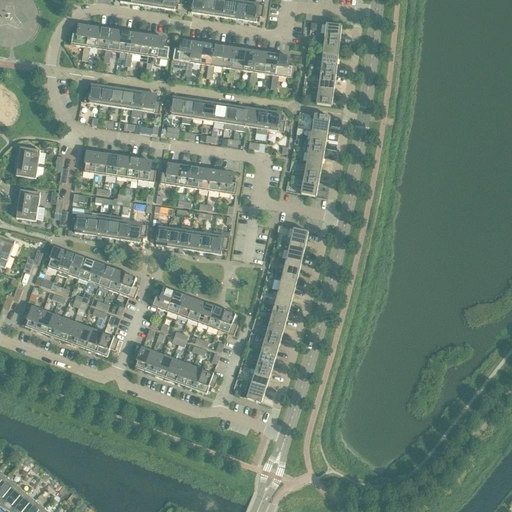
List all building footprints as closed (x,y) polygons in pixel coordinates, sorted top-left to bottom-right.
[(153,8),(154,0),(143,0),(142,7),(153,8)] [(163,10),(164,0),(154,0),(153,8),(163,10)] [(176,5),(181,6),(181,0),(164,0),(163,10),(175,12),(176,5)] [(191,14),(201,16),(203,0),(187,0),(187,7),(192,8),(191,14)] [(212,17),(214,0),(203,0),(201,16),(212,17)] [(224,19),(227,1),(220,0),(215,0),(213,18),(224,19)] [(234,21),(237,2),(227,1),(224,19),(234,21)] [(245,22),(247,4),(237,2),(234,21),(245,22)] [(262,18),(264,7),(247,4),(245,22),(256,24),(257,18),(262,18)] [(340,44),(341,33),(342,27),(326,26),(324,42),(340,44)] [(87,49),(90,29),(79,27),(77,35),(72,34),(70,46),(84,49),(84,48),(87,49)] [(97,51),(101,29),(99,29),(98,29),(96,29),(90,29),(87,49),(84,48),(84,49),(83,55),(89,56),(90,49),(97,51)] [(108,52),(111,32),(105,31),(104,30),(102,30),(101,29),(97,51),(105,52),(104,58),(110,59),(111,53),(108,52)] [(119,54),(122,32),(121,32),(119,32),(117,33),(111,32),(108,52),(111,53),(119,54)] [(130,55),(133,35),(127,34),(125,33),(124,33),(122,32),(119,54),(127,55),(126,61),(132,62),(133,56),(130,55)] [(140,57),(143,36),(142,36),(140,36),(139,36),(133,35),(130,55),(133,56),(132,62),(139,63),(140,57)] [(151,59),(154,38),(148,37),(147,37),(145,36),(143,36),(140,57),(148,58),(147,64),(153,65),(154,59),(151,59)] [(168,61),(169,49),(164,48),(165,40),(154,38),(151,59),(154,59),(168,61)] [(190,64),(193,44),(182,42),(180,51),(175,50),(173,62),(187,64),(190,64)] [(338,60),(340,44),(324,42),(322,58),(338,60)] [(200,66),(204,45),(202,45),(200,45),(199,45),(193,44),(190,64),(187,64),(186,70),(192,71),(193,65),(200,66)] [(211,68),(214,47),(208,46),(207,46),(205,45),(204,45),(200,66),(208,67),(207,73),(213,74),(214,68),(211,68)] [(222,69),(225,48),(223,48),(222,48),(220,48),(214,47),(211,68),(214,68),(222,69)] [(233,71),(236,51),(229,50),(228,49),(227,48),(225,48),(222,69),(229,70),(229,77),(234,77),(235,71),(233,71)] [(243,73),(246,51),(245,51),(243,51),(241,51),(236,51),(233,71),(235,71),(243,73)] [(254,74),(257,54),(251,53),(249,52),(248,52),(246,51),(243,73),(251,74),(250,80),(256,81),(257,75),(257,74),(254,74)] [(265,76),(268,54),(266,54),(265,54),(263,55),(257,54),(254,74),(257,74),(257,75),(265,76)] [(275,77),(278,57),(273,56),(271,55),(270,55),(268,54),(265,76),(273,77),(272,83),(277,84),(278,78),(275,77)] [(292,80),(294,68),(288,67),(290,59),(278,57),(275,77),(278,78),(292,80)] [(336,76),(338,60),(322,58),(320,74),(336,76)] [(334,92),(336,76),(320,74),(318,89),(334,92)] [(100,106),(103,88),(92,86),(91,93),(85,92),(83,104),(100,106)] [(111,108),(113,90),(103,88),(100,106),(111,108)] [(332,108),(334,92),(318,89),(316,106),(332,108)] [(121,110),(124,91),(113,90),(111,108),(121,110)] [(132,111),(135,93),(124,91),(121,110),(132,111)] [(143,113),(145,94),(135,93),(132,111),(143,113)] [(159,115),(161,103),(156,103),(157,96),(145,94),(143,113),(159,115)] [(181,119),(184,100),(173,99),(172,105),(167,104),(165,116),(181,119)] [(192,120),(195,102),(184,100),(181,119),(183,119),(182,124),(190,126),(191,120),(192,120)] [(203,122),(206,103),(195,102),(192,120),(203,122)] [(214,123),(216,105),(206,103),(203,122),(214,123)] [(224,125),(227,107),(216,105),(214,123),(224,125)] [(235,127),(238,108),(227,107),(224,125),(235,127)] [(246,128),(249,110),(238,108),(235,127),(234,132),(245,133),(246,128)] [(257,130),(259,111),(249,110),(246,128),(257,130)] [(267,131),(270,113),(259,111),(257,130),(267,131)] [(284,134),(286,122),(280,121),(281,115),(270,113),(267,131),(284,134)] [(328,135),(330,118),(314,116),(312,132),(328,135)] [(325,151),(328,135),(312,132),(309,148),(325,151)] [(322,166),(325,151),(309,148),(306,164),(322,166)] [(38,166),(40,152),(20,149),(20,154),(18,154),(17,156),(16,159),(16,161),(15,163),(38,166)] [(95,175),(98,155),(92,154),(90,153),(89,153),(87,152),(86,152),(84,152),(82,153),(83,156),(82,160),(86,161),(84,173),(83,173),(83,174),(95,175)] [(106,177),(109,156),(107,156),(106,156),(104,156),(98,155),(95,175),(106,177)] [(116,179),(119,158),(113,157),(112,157),(110,156),(109,156),(106,177),(116,179)] [(62,170),(64,159),(57,158),(55,172),(61,173),(60,184),(66,185),(68,171),(62,170)] [(127,180),(130,159),(129,159),(127,159),(125,159),(119,158),(116,179),(127,180)] [(138,182),(141,161),(135,161),(133,160),(132,159),(130,159),(127,180),(138,182)] [(156,172),(151,172),(152,163),(141,161),(138,182),(154,184),(156,172)] [(36,181),(38,166),(15,163),(15,165),(15,167),(15,170),(16,172),(17,172),(16,178),(36,181)] [(319,182),(322,166),(306,164),(304,180),(319,182)] [(176,188),(179,167),(168,166),(167,174),(162,173),(160,185),(176,188)] [(187,189),(190,168),(189,168),(187,168),(185,168),(179,167),(176,188),(187,189)] [(198,191),(201,171),(195,170),(193,169),(192,168),(190,168),(187,189),(198,191)] [(208,192),(212,171),(210,171),(208,171),(207,171),(201,171),(198,191),(208,192)] [(219,194),(222,174),(216,173),(215,172),(213,172),(212,171),(208,192),(219,194)] [(236,197),(237,185),(232,184),(233,175),(222,174),(219,194),(236,197)] [(316,199),(319,182),(304,180),(300,195),(316,199)] [(38,208),(40,195),(20,192),(20,197),(18,197),(17,199),(16,201),(16,203),(15,205),(38,209),(38,208)] [(62,212),(64,202),(57,201),(55,215),(61,216),(62,212)] [(43,222),(44,209),(38,208),(38,209),(15,205),(15,208),(15,210),(15,212),(16,214),(17,215),(16,220),(36,223),(36,221),(43,222)] [(86,236),(88,218),(85,217),(86,211),(85,211),(73,209),(72,215),(70,227),(76,228),(75,234),(86,236)] [(66,228),(68,213),(62,212),(61,216),(60,227),(66,228)] [(96,238),(99,219),(88,218),(86,236),(96,238)] [(107,239),(110,221),(99,219),(96,238),(107,239)] [(118,241),(121,223),(110,221),(107,239),(118,241)] [(128,243),(131,224),(121,223),(118,241),(128,243)] [(146,239),(148,227),(131,224),(128,243),(140,244),(141,238),(146,239)] [(167,248),(170,230),(153,228),(152,239),(157,240),(156,247),(167,248)] [(178,250),(181,232),(170,230),(167,248),(178,250)] [(305,249),(307,239),(309,233),(293,230),(290,246),(305,249)] [(189,252),(191,233),(181,232),(178,250),(189,252)] [(199,253),(202,235),(191,233),(189,252),(199,253)] [(210,255),(213,237),(202,235),(199,253),(210,255)] [(0,252),(10,257),(15,243),(0,237),(0,252)] [(227,251),(229,239),(213,237),(210,255),(221,257),(222,250),(227,251)] [(301,265),(305,249),(290,246),(286,261),(301,265)] [(58,273),(65,253),(59,251),(58,250),(57,249),(55,249),(54,248),(52,248),(50,248),(50,251),(49,255),(52,256),(47,268),(58,273)] [(39,267),(44,254),(38,251),(34,262),(33,265),(39,267)] [(0,268),(5,270),(10,257),(0,252),(0,268)] [(68,276),(75,256),(74,256),(72,255),(71,255),(65,253),(58,273),(57,275),(67,279),(68,276)] [(78,280),(85,261),(80,259),(78,258),(77,257),(75,256),(68,276),(78,280)] [(29,275),(33,265),(34,262),(28,259),(23,273),(29,275)] [(88,284),(96,264),(94,263),(93,263),(91,263),(85,261),(78,280),(88,284)] [(297,281),(301,265),(286,261),(282,277),(297,281)] [(98,288),(106,268),(100,266),(99,265),(97,264),(96,264),(88,284),(98,288)] [(108,291),(116,271),(115,271),(113,270),(111,270),(106,268),(98,288),(108,291)] [(119,295),(126,276),(120,274),(119,273),(118,272),(116,271),(108,291),(119,295)] [(134,301),(139,290),(134,288),(137,280),(126,276),(119,295),(134,301)] [(293,296),(297,281),(282,277),(278,292),(293,296)] [(41,288),(43,281),(38,279),(35,285),(41,288)] [(37,297),(40,290),(34,288),(32,295),(37,297)] [(18,304),(23,291),(17,289),(14,299),(12,302),(18,304)] [(167,313),(175,293),(173,293),(172,292),(170,292),(164,290),(161,298),(156,296),(152,307),(167,313)] [(289,312),(293,296),(278,292),(274,308),(289,312)] [(177,317),(185,298),(179,296),(178,295),(176,294),(175,293),(167,313),(177,317)] [(3,310),(9,312),(12,302),(14,299),(8,297),(3,310)] [(188,321),(195,301),(194,300),(192,300),(190,300),(185,298),(177,317),(188,321)] [(198,324),(205,305),(199,303),(198,302),(197,301),(195,301),(188,321),(198,324)] [(208,328),(215,308),(214,308),(212,307),(211,307),(205,305),(198,324),(208,328)] [(122,318),(125,309),(120,307),(116,316),(122,318)] [(218,332),(225,313),(220,311),(218,310),(217,309),(215,308),(208,328),(218,332)] [(285,328),(289,312),(274,308),(270,323),(285,328)] [(36,332),(43,313),(32,309),(32,310),(28,321),(25,320),(23,324),(21,327),(22,328),(24,329),(25,329),(27,330),(28,330),(30,330),(36,332)] [(46,337),(53,317),(43,313),(36,332),(41,334),(43,335),(44,336),(46,337)] [(234,338),(238,327),(233,325),(236,317),(225,313),(218,332),(234,338)] [(56,340),(63,320),(53,317),(46,337),(47,337),(49,338),(50,338),(56,340)] [(118,329),(121,320),(115,318),(112,327),(118,329)] [(66,344),(73,324),(63,320),(56,340),(62,342),(63,343),(64,344),(66,344)] [(156,330),(159,323),(153,321),(150,328),(156,330)] [(280,343),(285,328),(270,323),(265,339),(280,343)] [(76,347),(83,328),(73,324),(66,344),(67,345),(69,345),(71,345),(76,347)] [(86,352),(94,332),(83,328),(76,347),(82,349),(83,350),(85,351),(86,352)] [(152,342),(155,333),(149,331),(146,340),(152,342)] [(97,355),(104,335),(94,332),(86,352),(88,352),(89,353),(91,353),(97,355)] [(115,352),(119,341),(104,335),(97,355),(107,359),(110,351),(115,352)] [(162,344),(165,337),(159,335),(157,342),(162,344)] [(276,358),(280,343),(265,339),(261,354),(276,358)] [(221,354),(224,346),(219,344),(216,352),(221,354)] [(145,374),(152,353),(137,348),(133,359),(138,361),(135,369),(141,371),(142,372),(143,373),(145,374)] [(155,376),(163,357),(152,353),(145,374),(146,374),(148,374),(150,374),(155,376)] [(271,374),(276,359),(276,358),(261,354),(256,369),(271,374)] [(217,366),(220,357),(215,355),(212,364),(217,366)] [(165,381),(173,361),(163,357),(155,376),(161,379),(162,380),(164,381),(165,381)] [(176,384),(183,365),(173,361),(165,381),(167,382),(168,382),(170,382),(176,384)] [(185,389),(193,368),(183,365),(176,384),(181,386),(183,387),(184,388),(185,389)] [(196,391),(203,372),(193,368),(185,389),(187,389),(189,389),(190,389),(196,391)] [(266,389),(271,374),(256,369),(251,385),(266,389)] [(215,389),(219,378),(203,372),(196,391),(207,395),(210,387),(215,389)] [(261,405),(266,389),(251,385),(248,384),(243,399),(256,403),(256,404),(257,404),(261,405)] [(0,487),(8,478),(2,475),(0,473),(0,487)] [(0,487),(0,506),(17,486),(11,482),(7,480),(9,478),(8,478),(0,487)] [(11,511),(27,493),(20,490),(17,487),(18,486),(17,486),(0,506),(0,509),(5,511),(11,511)] [(26,511),(36,501),(29,498),(26,495),(27,494),(27,493),(11,511),(26,511)] [(42,511),(45,509),(38,505),(35,503),(36,501),(26,511),(42,511)]
